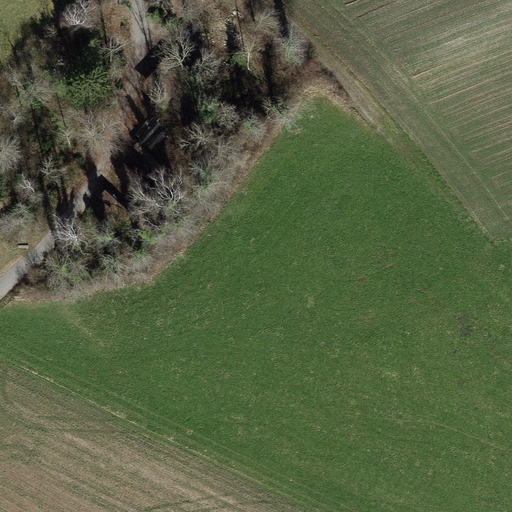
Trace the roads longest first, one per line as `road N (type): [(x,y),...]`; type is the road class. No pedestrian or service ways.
road 1 (track): [(131,0),(119,93),(86,185),(40,268),(0,301)]
road 2 (track): [(243,0),(372,123)]
